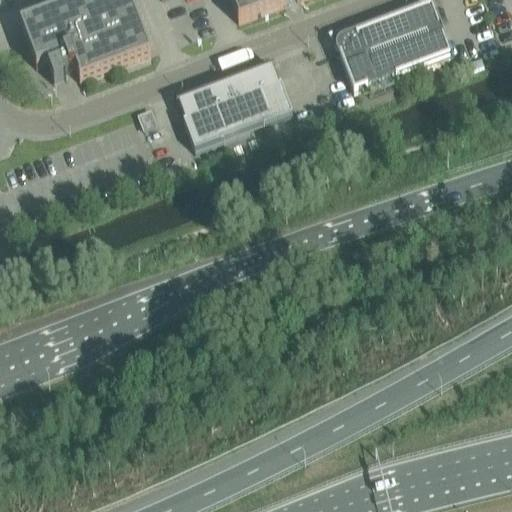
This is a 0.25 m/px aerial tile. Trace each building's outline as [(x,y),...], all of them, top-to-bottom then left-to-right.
[(49,74),(48,74),(54,90),(54,86),(64,83),(66,85),(63,78),(69,76),(70,76),(76,74),(80,84),(79,85),(80,88),(151,61),(127,0),(100,0),(20,30),(37,74),(40,73),(39,72),(47,69),(49,74)] [(228,0),(239,27),(238,28),(286,10),(289,9),(287,5),(296,2),(297,6),(300,5),(313,0),(228,0)] [(347,50),(345,54),(346,58),(347,60),(342,62),(341,60),(339,61),(354,99),(450,62),(432,13),(355,42),(357,45),(351,47),(347,50)] [(185,128),(183,129),(195,159),(293,122),(281,91),(279,92),(273,75),(274,74),(274,72),(176,109),(177,111),(178,110),(185,128)] [(151,119),(140,123),(145,137),(156,132),(151,119)]
